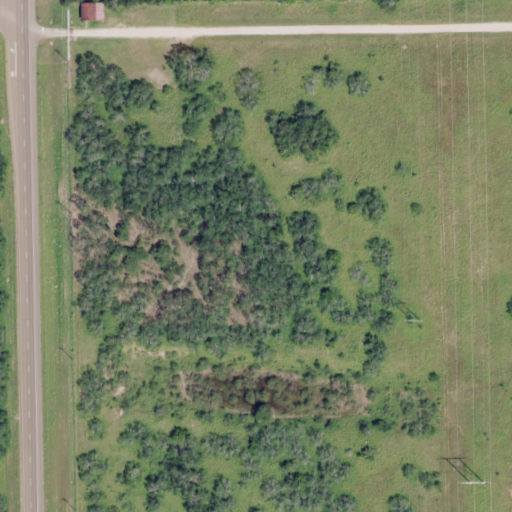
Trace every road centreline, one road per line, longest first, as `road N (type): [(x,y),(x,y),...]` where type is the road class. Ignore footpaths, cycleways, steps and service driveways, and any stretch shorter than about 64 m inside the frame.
road 1 (residential): [(511,27),(0,16)]
road 2 (trunk): [(34,511),(23,0)]
